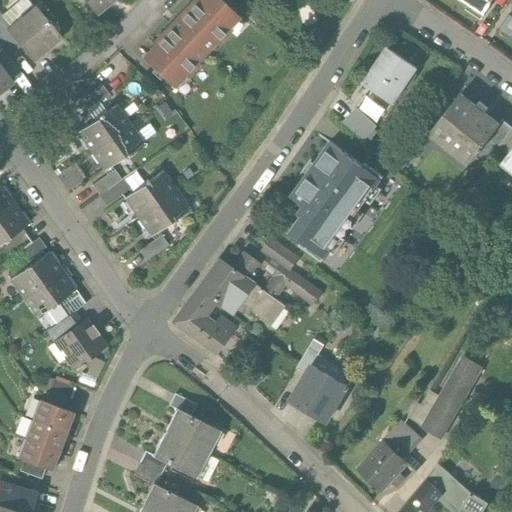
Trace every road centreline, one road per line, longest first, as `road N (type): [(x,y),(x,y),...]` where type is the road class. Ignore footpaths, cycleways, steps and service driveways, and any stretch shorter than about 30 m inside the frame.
road 1 (residential): [(377,0),(149,326)]
road 2 (residential): [(356,511),(149,326)]
road 3 (residential): [(149,326),(2,134)]
road 4 (residential): [(156,0),(2,134)]
road 5 (residential): [(149,326),(122,374),(77,511)]
road 6 (residential): [(405,0),(511,78)]
